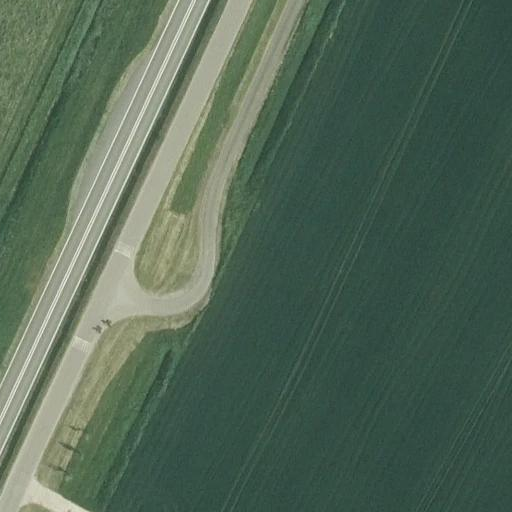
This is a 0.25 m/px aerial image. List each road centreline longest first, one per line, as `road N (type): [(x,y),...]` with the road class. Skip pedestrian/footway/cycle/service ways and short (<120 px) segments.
road 1 (trunk): [(0,419),(196,0)]
road 2 (unclassified): [(295,0),(214,192),(198,284),(163,306),(107,294)]
road 3 (unclassified): [(107,294),(239,0)]
road 4 (unclassified): [(3,511),(107,294)]
